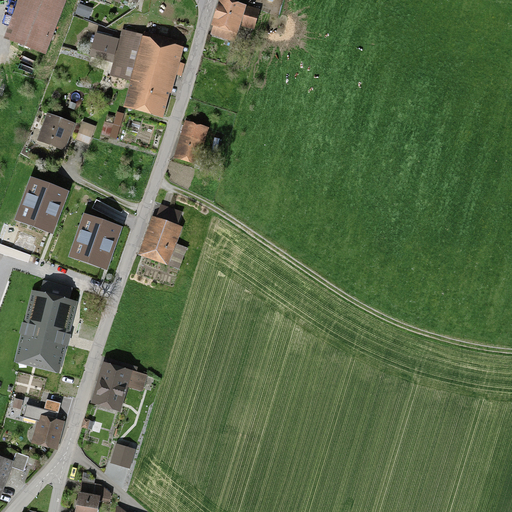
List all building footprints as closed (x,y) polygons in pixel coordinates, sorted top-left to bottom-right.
[(63,0),(31,0),(14,44),(43,54),(63,0)] [(232,43),(237,28),(243,9),(221,2),(210,37),(232,43)] [(258,13),(243,9),(237,28),(252,33),(258,13)] [(158,109),(176,42),(151,35),(150,39),(125,32),(113,76),(138,83),(133,103),(158,109)] [(117,42),(97,36),(94,48),(113,53),(117,42)] [(105,65),(94,62),(92,68),(103,72),(105,65)] [(70,126),(46,117),(38,141),(62,151),(70,126)] [(123,127),(115,124),(110,137),(118,139),(123,127)] [(206,130),(184,124),(175,159),(196,165),(206,130)] [(94,129),(81,125),(76,141),(88,147),(94,129)] [(66,190),(32,178),(19,217),(52,229),(66,190)] [(154,223),(151,222),(140,257),(166,265),(178,231),(174,230),(179,215),(158,208),(154,223)] [(120,226),(84,213),(71,254),(107,266),(120,226)] [(72,291),(42,283),(24,356),(54,364),(72,291)] [(145,377),(102,367),(91,405),(115,412),(122,388),(141,393),(145,377)] [(42,420),(36,440),(54,445),(59,425),(62,411),(46,407),(42,420)] [(87,433),(90,422),(84,420),(81,431),(87,433)] [(134,450),(117,445),(112,462),(129,467),(134,450)] [(28,461),(16,457),(12,469),(25,473),(28,461)] [(0,492),(9,465),(0,462),(0,492)] [(98,511),(102,491),(81,487),(76,511),(98,511)]
